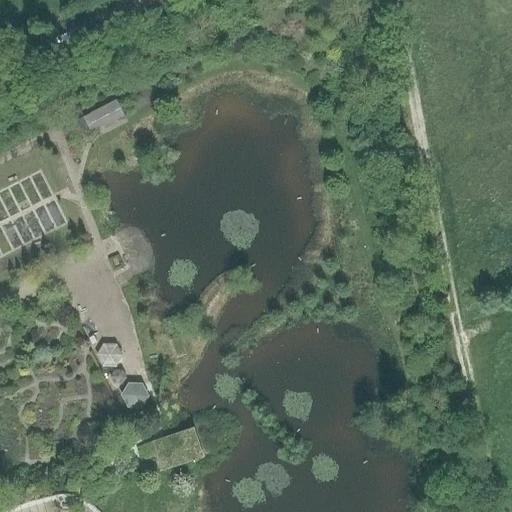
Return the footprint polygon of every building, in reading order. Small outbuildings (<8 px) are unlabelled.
[(89,129),(83,117),(72,123),(78,135),(89,129)] [(186,355),(179,336),(170,339),(176,358),(186,355)] [(123,364),(124,342),(103,341),(102,364),(123,364)] [(152,402),(146,380),(126,386),(132,407),(152,402)] [(141,462),(157,456),(162,471),(204,457),(194,428),(136,448),(141,462)]
